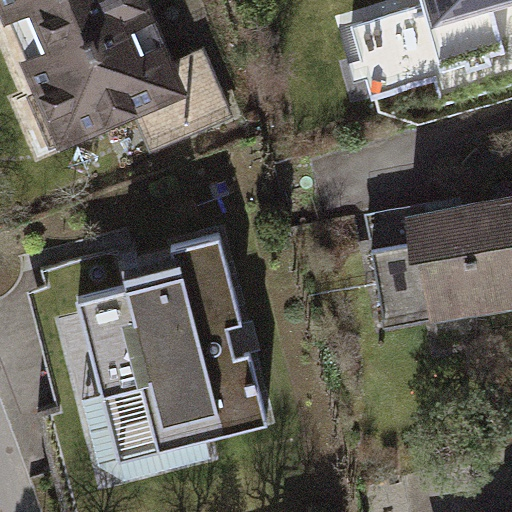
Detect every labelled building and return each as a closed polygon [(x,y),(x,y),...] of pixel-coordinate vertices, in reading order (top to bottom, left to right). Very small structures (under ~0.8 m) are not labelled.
[(156,0),(0,0),(0,45),(51,164),(195,96),(156,0)] [(511,0),(436,0),(458,70),(511,53),(511,36),(503,7),(511,4),(511,0)] [(511,196),(501,198),(511,269),(511,196)] [(394,328),(511,310),(511,269),(501,198),(377,217),(394,328)] [(222,251),(63,303),(118,470),(276,418),(222,251)]
